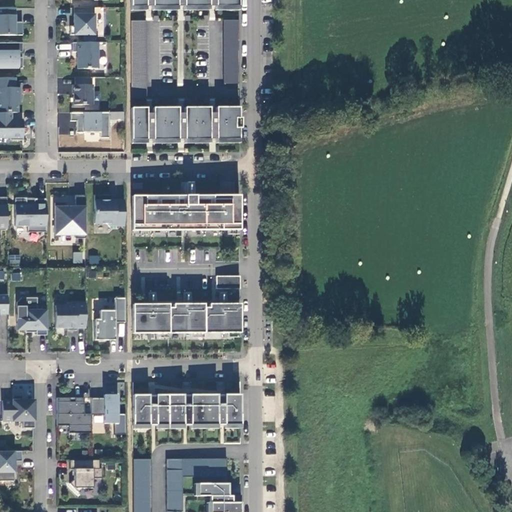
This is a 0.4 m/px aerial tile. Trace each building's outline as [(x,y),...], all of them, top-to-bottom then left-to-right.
[(13,6),(0,5),(0,33),(21,33),(21,20),(13,20),(13,6)] [(93,5),(73,6),(72,24),(69,24),(69,33),(93,33),(93,5)] [(146,18),(129,19),(130,96),(146,96),(146,18)] [(237,19),(221,18),(222,82),(237,82),(237,19)] [(21,40),(0,40),(0,65),(21,66),(21,55),(17,55),(17,50),(21,50),(21,40)] [(96,40),(71,40),(71,50),(76,50),(76,66),(97,66),(96,40)] [(14,76),(0,75),(0,110),(9,111),(16,111),(16,95),(18,95),(18,86),(14,86),(14,76)] [(90,75),(73,75),(73,83),(71,83),(71,92),(73,92),(73,103),(91,103),(91,83),(90,83),(90,75)] [(145,106),(130,106),(130,138),(238,137),(237,105),(214,105),(214,111),(208,111),(208,105),(183,106),(183,111),(177,111),(177,106),(151,105),(151,111),(145,111),(145,106)] [(9,111),(0,110),(0,135),(8,135),(8,138),(21,138),(21,118),(9,118),(9,111)] [(108,110),(69,110),(69,119),(75,119),(75,130),(99,131),(99,136),(108,136),(108,110)] [(63,201),(53,201),(53,233),(71,233),(72,236),(83,237),(83,193),(73,192),(73,204),(63,204),(63,201)] [(107,192),(92,192),(93,221),(104,221),(107,224),(122,224),(121,198),(106,198),(107,192)] [(238,193),(130,195),(130,229),(239,228),(238,193)] [(25,230),(38,230),(38,224),(44,224),(44,196),(38,196),(37,196),(37,202),(25,202),(25,196),(13,195),(13,224),(25,224),(25,230)] [(83,252),(73,252),(73,263),(82,263),(83,252)] [(19,254),(8,256),(10,264),(20,262),(19,254)] [(89,256),(89,264),(99,264),(99,256),(89,256)] [(239,273),(214,274),(214,287),(239,287),(239,273)] [(123,296),(112,296),(112,308),(98,308),(98,317),(92,317),(92,338),(113,338),(113,320),(123,321),(123,296)] [(65,303),(54,303),(53,325),(65,326),(66,328),(75,328),(75,325),(84,325),(83,301),(65,301),(65,303)] [(20,307),(14,312),(15,328),(23,328),(23,330),(34,330),(34,333),(45,333),(44,304),(39,304),(39,307),(35,307),(35,304),(23,304),(23,307),(20,307)] [(167,306),(130,306),(130,332),(240,331),(240,306),(208,306),(203,306),(172,306),(167,306)] [(241,391),(130,393),(131,428),(149,427),(148,424),(155,424),(155,427),(183,427),(183,424),(190,424),(190,427),(217,426),(217,423),(224,423),(225,426),(242,426),(241,391)] [(10,398),(0,397),(0,418),(20,418),(20,426),(32,426),(32,398),(19,398),(20,393),(10,393),(10,398)] [(89,396),(89,411),(89,412),(102,412),(102,421),(116,421),(116,393),(102,393),(102,398),(97,398),(97,396),(89,396)] [(66,431),(89,431),(89,412),(89,411),(82,411),(82,395),(72,395),(72,399),(67,399),(67,395),(54,395),(54,423),(66,423),(66,431)] [(19,449),(0,448),(0,478),(12,478),(12,458),(19,458),(19,449)] [(96,458),(67,457),(67,466),(71,467),(71,477),(67,481),(76,490),(81,486),(90,486),(90,476),(99,476),(99,466),(97,466),(96,458)] [(228,475),(228,471),(207,472),(207,457),(166,458),(167,511),(183,511),(183,476),(228,475)] [(207,472),(228,471),(228,457),(207,457),(207,472)] [(138,458),(138,511),(151,511),(151,458),(138,458)] [(229,482),(194,482),(195,495),(210,495),(210,502),(207,502),(207,511),(242,511),(243,494),(229,494),(229,482)] [(244,491),(229,491),(229,494),(243,494),(243,501),(244,501),(244,491)]
